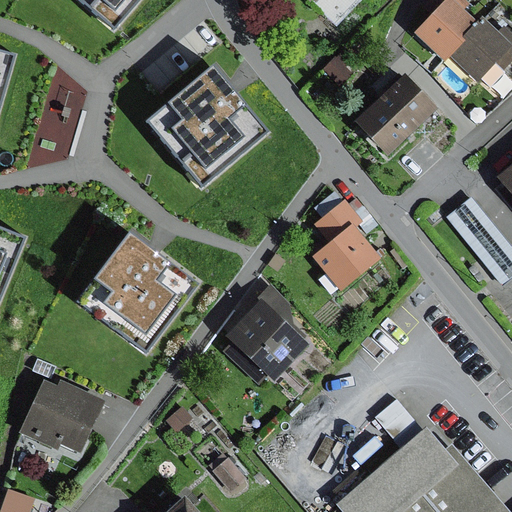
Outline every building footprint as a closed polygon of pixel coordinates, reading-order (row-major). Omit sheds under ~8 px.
[(73,0),(115,35),(144,0),(73,0)] [(301,0),(310,8),(318,0),(301,0)] [(318,0),(310,8),(334,31),(363,0),(318,0)] [(466,5),(461,0),(430,0),(422,9),(430,16),(412,35),(442,64),(447,58),(475,28),(458,13),(466,5)] [(483,20),(475,28),(447,58),(475,84),(480,79),(490,88),(511,63),(511,34),(506,29),(500,36),(483,20)] [(0,100),(11,62),(0,58),(0,100)] [(335,65),(325,74),(337,88),(348,78),(335,65)] [(177,98),(141,128),(201,199),(271,140),(230,91),(211,69),(177,98)] [(72,161),(96,84),(59,73),(38,138),(60,145),(56,156),(72,161)] [(435,111),(402,76),(351,125),(383,159),(435,111)] [(511,168),(496,182),(511,201),(511,168)] [(511,249),(471,200),(446,221),(501,288),(511,279),(511,249)] [(342,202),(312,228),(327,247),(313,259),(340,292),(379,260),(355,231),(362,225),(342,202)] [(0,294),(21,245),(0,236),(0,294)] [(97,275),(73,305),(138,357),(190,292),(142,254),(125,240),(97,275)] [(275,255),(263,274),(273,280),(285,262),(275,255)] [(303,347),(258,303),(223,338),(231,345),(264,377),(269,382),(303,347)] [(264,377),(231,345),(223,354),(256,385),(264,377)] [(55,389),(42,383),(17,436),(56,455),(60,447),(79,456),(103,404),(58,383),(55,389)] [(397,400),(375,418),(394,442),(417,424),(397,400)] [(180,408),(165,422),(176,434),(192,420),(180,408)] [(424,432),(334,508),(337,511),(505,511),(450,447),(442,453),(424,432)] [(229,459),(211,474),(232,498),(250,482),(229,459)] [(28,511),(33,500),(8,492),(1,511),(28,511)] [(193,511),(182,500),(168,511),(193,511)]
